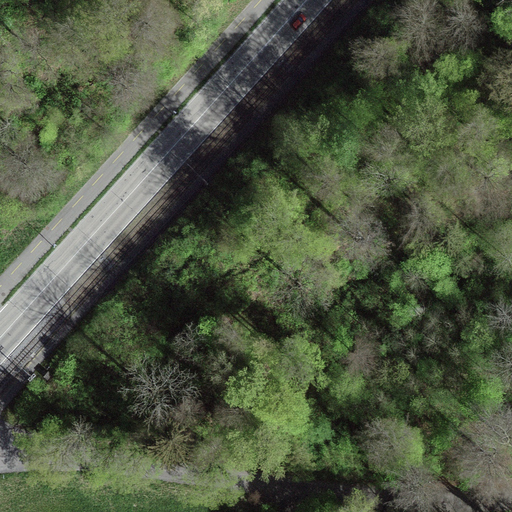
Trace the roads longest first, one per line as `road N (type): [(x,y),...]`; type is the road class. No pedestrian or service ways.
road 1 (unclassified): [(511,500),(340,496),(0,448)]
road 2 (primary): [(0,339),(307,0)]
